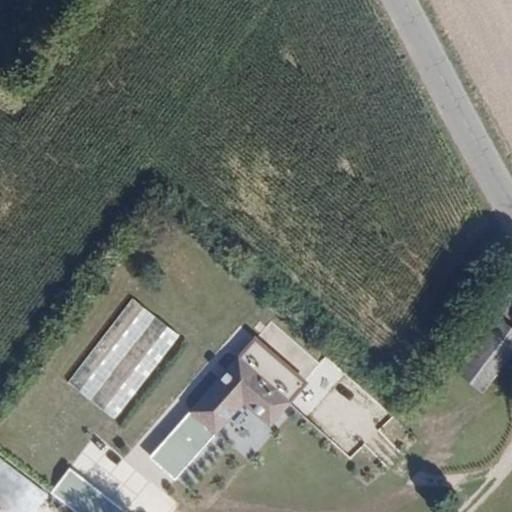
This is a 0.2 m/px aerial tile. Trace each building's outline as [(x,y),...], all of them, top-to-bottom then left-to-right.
[(171,333),(131,302),(68,383),(108,414),(171,333)] [(258,338),(304,380),(318,364),(272,322),(258,338)] [(511,353),(511,351),(507,347),(511,340),(511,334),(500,325),(476,357),(497,374),(511,353)] [(482,393),(497,374),(476,357),(461,377),(482,393)] [(191,413),(216,435),(243,403),(269,426),(290,403),(239,358),(191,413)] [(48,500),(110,419),(75,391),(12,472),(48,500)] [(351,458),(374,480),(387,467),(364,444),(351,458)] [(0,511),(38,511),(48,500),(12,472),(0,463),(0,511)]
